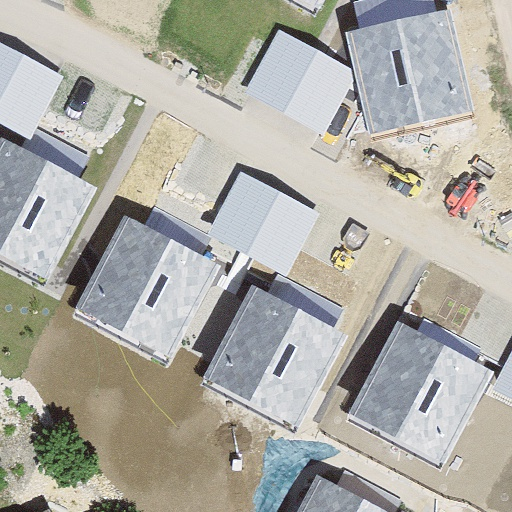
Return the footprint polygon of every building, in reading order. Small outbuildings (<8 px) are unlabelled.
[(447,12),(347,35),(370,135),(470,112),(447,12)] [(280,35),(249,93),(319,130),(350,72),(280,35)] [(0,47),(0,118),(28,132),(61,78),(0,47)] [(94,190),(3,142),(0,147),(0,251),(48,277),(94,190)] [(314,213),(241,177),(211,237),(286,273),(314,213)] [(214,266),(128,219),(79,310),(165,356),(214,266)] [(341,333),(257,291),(212,380),(296,422),(341,333)] [(488,373),(398,327),(353,416),(443,462),(488,373)] [(511,355),(494,389),(511,398),(511,355)] [(379,511),(320,480),(302,511),(379,511)]
